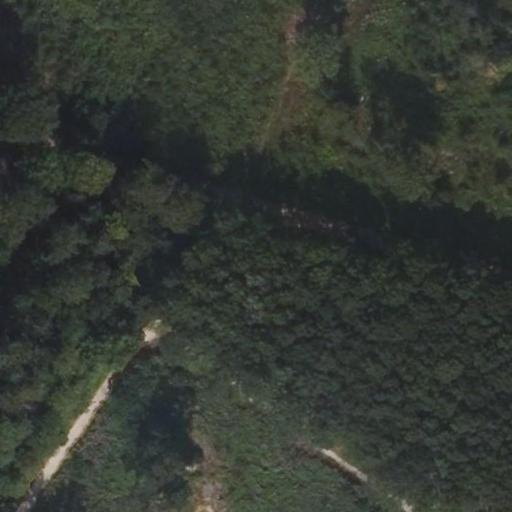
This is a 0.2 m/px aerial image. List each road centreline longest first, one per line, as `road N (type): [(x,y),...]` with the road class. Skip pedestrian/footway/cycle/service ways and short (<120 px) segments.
road 1 (track): [(0,142),(260,207)]
road 2 (track): [(260,207),(511,277)]
road 3 (track): [(151,361),(35,511)]
road 4 (track): [(260,207),(151,361)]
